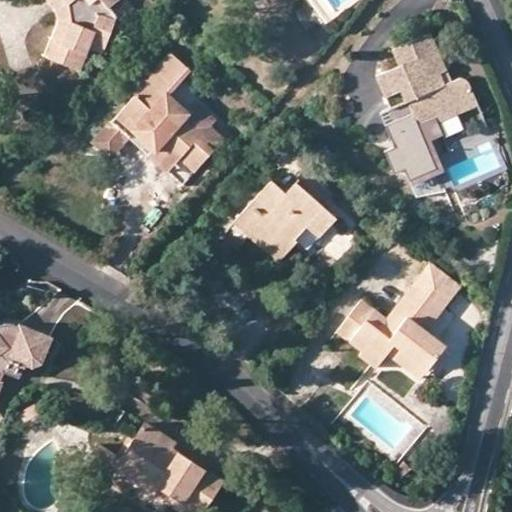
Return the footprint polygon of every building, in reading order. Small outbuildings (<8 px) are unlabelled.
[(63,0),(66,4),(70,23),(59,46),(51,43),(44,60),(77,71),(86,50),(101,56),(114,18),(108,10),(118,0),(63,0)] [(57,25),(51,43),(59,46),(70,23),(66,4),(63,0),(45,0),(53,9),(57,25)] [(321,0),(309,0),(326,25),(335,20),(330,14),(321,0)] [(441,68),(447,65),(430,28),(393,45),(400,62),(377,72),(391,104),(384,107),(390,120),(387,121),(397,143),(387,147),(397,169),(407,164),(412,175),(440,162),(420,118),(437,111),(439,117),(480,98),(469,74),(466,71),(461,71),(452,75),(446,78),(441,68)] [(187,114),(168,98),(188,73),(168,57),(109,124),(104,130),(119,144),(124,138),(131,130),(155,153),(163,146),(193,174),(212,153),(205,147),(216,134),(191,111),(187,114)] [(441,68),(446,78),(452,75),(447,65),(441,68)] [(437,111),(420,118),(423,124),(439,117),(437,111)] [(119,144),(104,130),(91,145),(106,158),(119,144)] [(181,187),(193,174),(163,146),(155,153),(131,130),(124,138),(181,187)] [(237,249),(247,238),(254,230),(284,258),(296,244),(295,242),(306,229),(317,238),(334,219),(294,185),(283,195),(269,182),(222,235),(237,249)] [(276,266),(284,258),(254,230),(247,238),(276,266)] [(458,291),(430,268),(420,280),(447,303),(458,291)] [(447,303),(420,280),(413,288),(385,322),(361,303),(336,333),(362,353),(359,358),(374,368),(385,356),(393,346),(425,370),(444,348),(424,331),(440,311),(447,303)] [(18,318),(15,317),(12,316),(8,316),(5,316),(1,316),(0,316),(0,334),(10,340),(19,319),(18,318)] [(0,366),(1,363),(16,370),(23,354),(35,359),(47,331),(19,319),(10,340),(0,334),(0,366)] [(415,381),(425,370),(393,346),(385,356),(415,381)] [(46,418),(39,406),(16,419),(28,429),(46,418)] [(170,439),(143,422),(121,457),(115,468),(134,481),(153,493),(158,486),(198,511),(201,511),(223,480),(201,466),(167,444),(170,439)] [(173,435),(170,439),(167,444),(201,466),(207,457),(173,435)] [(127,491),(134,481),(115,468),(121,457),(98,442),(84,462),(127,491)]
